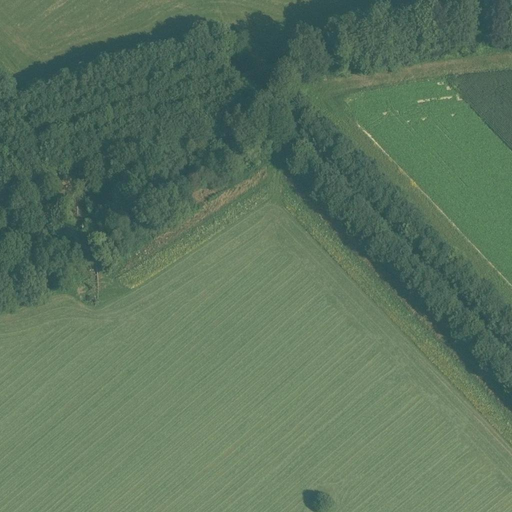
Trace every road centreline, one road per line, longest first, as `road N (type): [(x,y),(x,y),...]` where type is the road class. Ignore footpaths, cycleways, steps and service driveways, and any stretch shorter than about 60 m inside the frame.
road 1 (track): [(236,74),(511,358)]
road 2 (track): [(511,16),(394,29),(236,74)]
road 3 (track): [(236,74),(0,147)]
